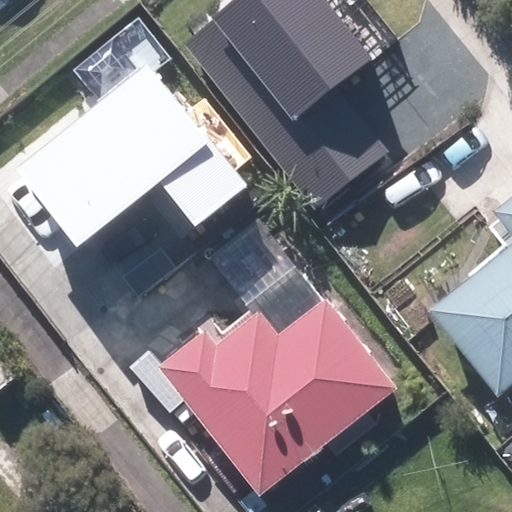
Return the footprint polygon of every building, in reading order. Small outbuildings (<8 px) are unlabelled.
[(168,55),(16,178),(78,262),(171,193),(205,238),(269,191),(168,55)] [(437,216),(472,224),(490,154),(455,145),(437,216)] [(264,476),(280,496),(416,387),(320,265),(310,274),(261,213),(198,263),(255,334),(240,347),(228,332),(180,371),(231,436),(211,453),(242,493),(264,476)] [(511,262),(449,312),(511,392),(511,262)] [(0,398),(26,377),(0,345),(0,398)]
